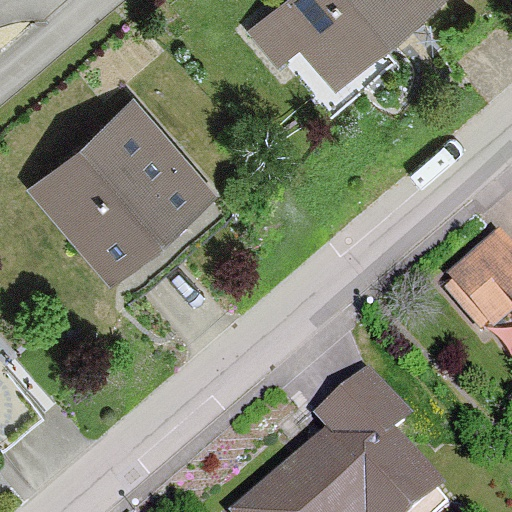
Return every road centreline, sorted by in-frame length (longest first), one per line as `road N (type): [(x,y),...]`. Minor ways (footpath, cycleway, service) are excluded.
road 1 (residential): [(511,114),(66,511)]
road 2 (residential): [(0,77),(93,0)]
